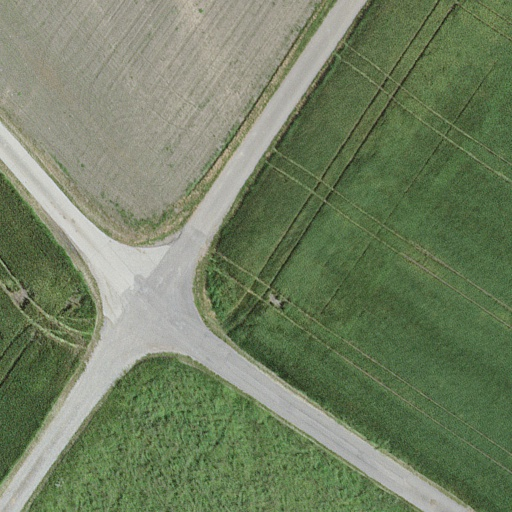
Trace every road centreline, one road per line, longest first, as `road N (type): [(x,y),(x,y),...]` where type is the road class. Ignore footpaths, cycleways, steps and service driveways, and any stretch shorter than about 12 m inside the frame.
road 1 (track): [(449,511),(149,301),(0,138)]
road 2 (unclassified): [(347,0),(60,434)]
